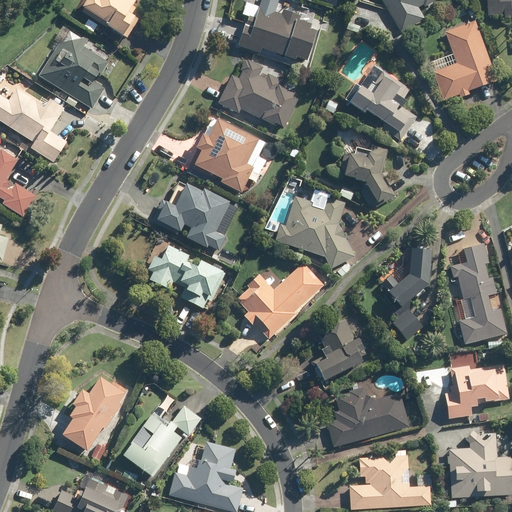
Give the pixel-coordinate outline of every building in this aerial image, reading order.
[(85,0),(79,10),(90,17),(84,26),(93,31),(99,23),(126,41),(135,28),(129,24),(139,9),(133,5),(136,0),(85,0)] [(295,61),(296,59),(305,62),(315,31),(310,29),(311,25),(295,19),(297,13),(282,8),(280,14),(274,12),(277,4),(264,0),(263,0),(260,9),(257,8),(254,18),(247,15),(239,39),(249,43),(246,50),(283,62),(284,58),(295,61)] [(381,0),(401,34),(425,20),(417,8),(423,5),(424,7),(437,0),(436,0),(381,0)] [(511,0),(486,0),(487,16),(502,15),(503,19),(511,17),(511,0)] [(470,94),(469,89),(495,80),(475,22),(444,33),(456,65),(433,73),(443,100),(459,95),(460,97),(470,94)] [(105,59),(107,55),(68,30),(63,27),(54,41),(59,44),(39,76),(93,110),(106,88),(97,82),(110,62),(105,59)] [(217,103),(239,113),(240,110),(283,129),(296,99),(292,97),(295,92),(281,85),(283,81),(260,71),(261,68),(251,64),(239,90),(225,84),(217,103)] [(398,104),(409,90),(373,65),(357,87),(354,85),(343,101),(399,140),(416,117),(398,104)] [(48,100),(43,106),(4,80),(0,86),(0,122),(32,144),(30,148),(53,163),(67,142),(49,130),(63,109),(48,100)] [(194,148),(202,152),(195,165),(222,179),(220,182),(241,193),(243,190),(254,169),(245,165),(257,143),(217,123),(208,140),(200,135),(194,148)] [(366,156),(348,152),(340,175),(364,184),(377,205),(395,194),(381,173),(386,149),(368,145),(366,156)] [(0,198),(4,201),(3,203),(24,218),(37,200),(5,178),(18,159),(0,146),(0,198)] [(189,228),(184,239),(208,249),(209,246),(222,250),(229,231),(218,226),(230,202),(186,185),(173,205),(163,200),(151,220),(179,231),(183,225),(189,228)] [(285,225),(278,223),(274,243),(326,258),(329,266),(353,257),(341,225),(346,202),(325,197),(323,208),(314,206),(315,202),(291,197),(285,225)] [(0,261),(2,262),(9,237),(0,234),(0,229),(1,225),(0,225),(0,261)] [(188,262),(191,256),(156,240),(148,255),(152,257),(146,270),(151,272),(146,282),(165,291),(170,281),(184,288),(179,298),(206,311),(224,272),(197,260),(195,265),(188,262)] [(484,264),(488,263),(486,256),(483,244),(462,250),(466,262),(454,265),(449,267),(452,279),(457,277),(463,298),(460,299),(465,319),(457,321),(463,344),(474,341),(507,333),(492,278),(488,279),(484,264)] [(382,279),(390,288),(387,291),(400,307),(427,285),(430,250),(409,248),(407,275),(396,283),(389,273),(382,279)] [(297,311),(324,284),(302,261),(273,290),(258,275),(245,288),(247,290),(236,300),(248,313),(244,316),(253,326),(258,321),(268,332),(266,335),(270,339),(297,312),(297,311)] [(406,309),(390,323),(405,340),(421,327),(406,309)] [(320,333),(324,340),(321,342),(324,347),(320,349),(326,359),(314,366),(323,382),(342,370),(343,372),(362,361),(358,354),(364,350),(356,337),(353,339),(341,320),(320,333)] [(503,339),(487,341),(488,349),(504,347),(503,339)] [(468,364),(451,367),(456,399),(445,401),(447,420),(475,416),(474,409),(511,404),(506,365),(469,371),(468,364)] [(120,405),(117,402),(124,390),(101,376),(89,394),(80,388),(68,406),(73,409),(67,417),(69,418),(61,431),(58,435),(85,452),(87,448),(99,429),(103,431),(120,405)] [(391,390),(390,385),(337,399),(339,410),(335,411),(336,415),(326,418),(334,447),(409,428),(399,388),(391,390)] [(177,400),(167,393),(122,457),(153,479),(181,439),(184,441),(201,417),(183,404),(181,407),(175,402),(177,400)] [(499,429),(467,431),(467,447),(447,448),(449,499),(511,497),(509,453),(500,454),(499,429)] [(234,448),(203,439),(198,458),(191,456),(185,474),(174,471),(168,495),(227,511),(238,511),(245,487),(230,483),(232,474),(234,468),(229,467),(234,448)] [(410,449),(393,449),(393,454),(358,455),(359,484),(351,484),(352,510),(431,509),(431,468),(410,469),(410,449)] [(72,493),(60,489),(52,511),(113,511),(118,501),(75,486),(74,486),(75,486),(72,493)]
